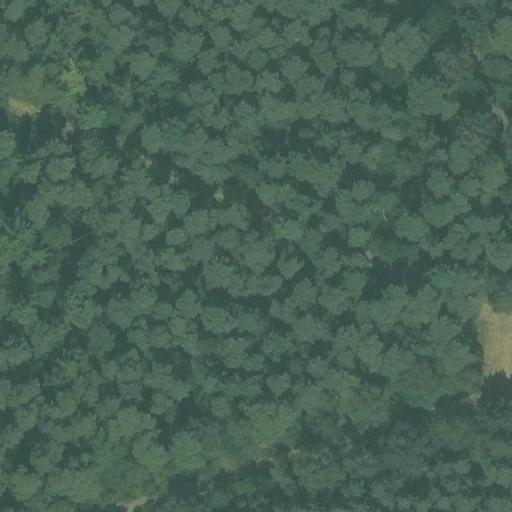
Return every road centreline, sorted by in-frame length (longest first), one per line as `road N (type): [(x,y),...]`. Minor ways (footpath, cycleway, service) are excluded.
road 1 (track): [(0,93),(511,322)]
road 2 (track): [(505,395),(115,511)]
road 3 (track): [(464,0),(511,114)]
